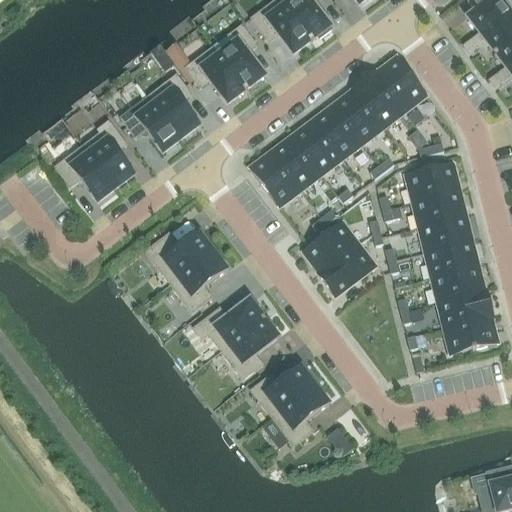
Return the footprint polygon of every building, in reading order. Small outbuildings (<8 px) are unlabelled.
[(279,0),(279,1),(312,44),(313,43),(312,42),(317,39),(319,42),(331,33),(312,7),(321,0),(279,0)] [(480,36),(483,40),(511,18),(511,19),(511,6),(507,0),(495,0),(496,0),(495,0),(474,0),(468,5),(476,15),(468,21),(480,36)] [(279,1),(251,22),(266,42),(276,35),(293,57),(309,44),(310,45),(312,44),(279,1)] [(483,40),(480,36),(463,49),(469,56),(485,44),(494,56),(493,56),(495,58),(511,44),(511,19),(511,18),(483,40)] [(237,46),(221,58),(220,59),(246,94),(248,93),(247,91),(264,79),(247,57),(257,49),(242,29),(230,38),(237,46)] [(511,44),(495,58),(496,60),(497,59),(506,71),(498,77),(503,84),(511,78),(509,74),(511,71),(511,44)] [(245,95),(246,94),(220,59),(221,58),(214,50),(185,72),(201,92),(211,84),(228,106),(244,94),(245,95)] [(426,99),(397,61),(376,77),(375,76),(374,76),(404,116),(426,99)] [(383,131),(404,116),(374,76),(354,92),(383,131)] [(503,84),(498,77),(489,83),(495,91),(503,84)] [(182,141),(198,129),(181,106),(192,99),(176,79),(148,100),(180,143),(182,142),(182,141)] [(334,108),(363,147),(383,131),(354,92),(353,92),(354,93),(334,108)] [(179,144),(180,143),(148,100),(120,121),(135,142),(145,134),(162,156),(179,143),(179,144)] [(342,163),(363,147),(334,108),(313,124),(342,163)] [(321,178),(342,163),(313,124),(292,140),(321,178)] [(117,191),(116,191),(133,178),(116,156),(126,148),(109,125),(97,134),(100,137),(83,150),(115,192),(117,191)] [(300,194),(321,178),(292,140),(271,156),(300,194)] [(430,150),(432,158),(444,155),(442,147),(430,150)] [(114,193),(115,192),(83,150),(55,171),(70,191),(80,183),(97,205),(113,193),(114,193)] [(432,158),(430,150),(418,153),(420,161),(432,158)] [(279,210),(300,194),(271,156),(250,172),(279,210)] [(379,169),(384,176),(394,168),(389,162),(379,169)] [(406,180),(412,206),(459,194),(452,168),(406,180)] [(384,176),(379,169),(370,176),(375,183),(384,176)] [(338,200),(343,207),(352,200),(348,193),(338,200)] [(412,206),(419,232),(465,220),(459,194),(412,206)] [(382,214),(390,212),(387,200),(379,202),(382,214)] [(390,212),(382,214),(385,225),(393,223),(390,212)] [(321,222),(326,228),(336,221),(331,214),(321,222)] [(425,257),(472,245),(465,220),(419,232),(425,257)] [(326,228),(321,222),(312,229),(317,235),(326,228)] [(372,238),(380,236),(377,224),(369,226),(372,238)] [(318,277),(319,278),(358,248),(342,227),(303,256),(319,276),(318,277)] [(380,236),(372,238),(375,249),(383,247),(380,236)] [(213,256),(211,254),(199,238),(176,255),(165,240),(145,255),(170,288),(213,256)] [(472,245),(425,257),(431,282),(478,270),(472,245)] [(358,248),(319,278),(335,300),(374,270),(358,248)] [(388,266),(396,264),(393,252),(385,254),(388,266)] [(214,257),(213,256),(170,288),(191,316),(211,301),(204,291),(226,274),(213,258),(214,257)] [(391,277),(399,275),(396,264),(388,266),(391,277)] [(431,282),(438,307),(486,295),(485,294),(484,294),(478,270),(431,282)] [(486,295),(438,307),(444,332),(492,320),(486,295)] [(400,316),(408,314),(405,303),(398,305),(400,316)] [(264,322),(263,321),(262,321),(249,305),(227,322),(219,312),(193,332),(202,343),(208,338),(221,355),(264,322)] [(408,314),(400,316),(403,328),(411,326),(408,314)] [(492,320),(444,332),(451,358),(497,347),(491,321),(492,321),(492,320)] [(265,324),(264,322),(221,355),(242,383),(262,368),(255,358),(277,341),(264,324),(265,324)] [(415,340),(407,342),(410,353),(418,351),(415,340)] [(314,390),(313,388),(300,372),(278,389),(270,379),(250,394),(272,422),(314,390)] [(315,391),(314,390),(272,422),(293,450),(313,435),(305,425),(328,408),(315,391)] [(339,432),(329,440),(344,460),(355,452),(339,432)] [(511,511),(511,469),(487,476),(489,488),(490,490),(495,511),(511,511)]
